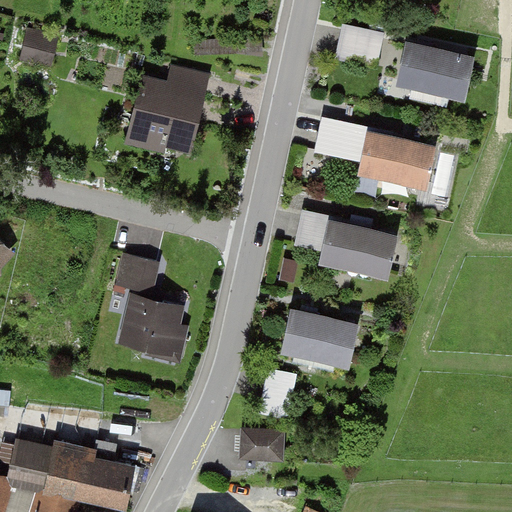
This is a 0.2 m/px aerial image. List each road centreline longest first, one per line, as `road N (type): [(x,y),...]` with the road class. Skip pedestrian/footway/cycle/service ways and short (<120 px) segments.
road 1 (unclassified): [(161,511),(219,390),(255,240)]
road 2 (residential): [(0,180),(255,240)]
road 3 (unclassified): [(255,240),(308,0)]
